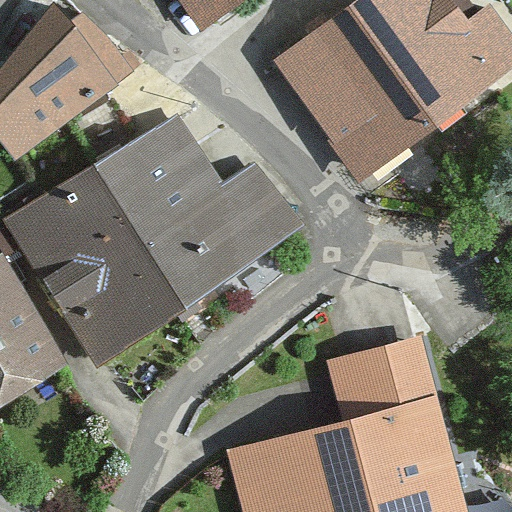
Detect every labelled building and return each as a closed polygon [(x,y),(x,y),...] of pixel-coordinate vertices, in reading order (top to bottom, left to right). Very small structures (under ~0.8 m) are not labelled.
[(175,0),(201,38),(251,0),(175,0)] [(455,0),(361,0),(272,66),(361,193),(511,64),(511,42),(486,5),(467,21),(455,0)] [(55,1),(0,66),(0,153),(11,171),(127,73),(55,1)] [(176,115),(7,226),(94,377),(299,230),(249,169),(220,190),(176,115)] [(3,237),(0,239),(0,379),(62,346),(3,237)] [(461,511),(425,342),(325,363),(338,420),(226,452),(241,511),(461,511)]
